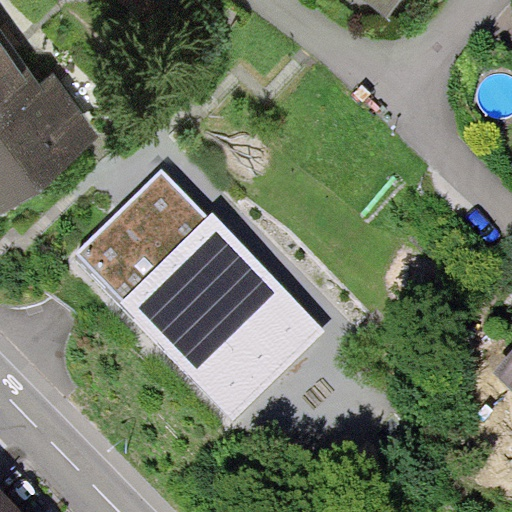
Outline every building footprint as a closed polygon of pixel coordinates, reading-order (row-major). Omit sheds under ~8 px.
[(0,183),(95,119),(57,63),(43,72),(0,9),(0,183)] [(511,28),(500,44),(511,53),(511,28)] [(79,256),(236,419),(323,336),(166,173),(79,256)] [(511,382),(511,354),(498,370),(511,382)] [(0,511),(8,511),(0,503),(0,511)]
